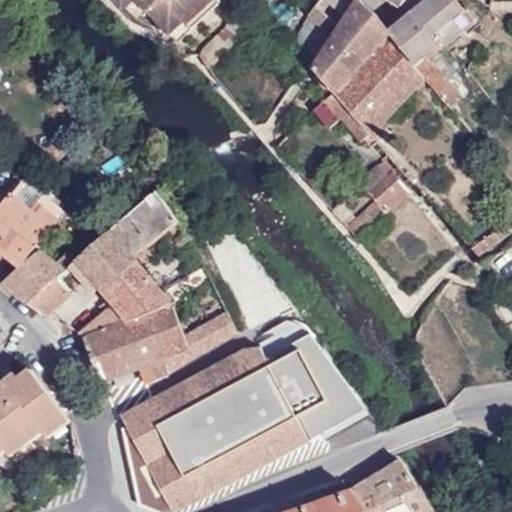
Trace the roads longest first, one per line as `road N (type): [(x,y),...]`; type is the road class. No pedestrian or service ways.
road 1 (tertiary): [(216,511),(457,409),(511,397)]
road 2 (residential): [(102,511),(81,391),(68,364),(0,307)]
